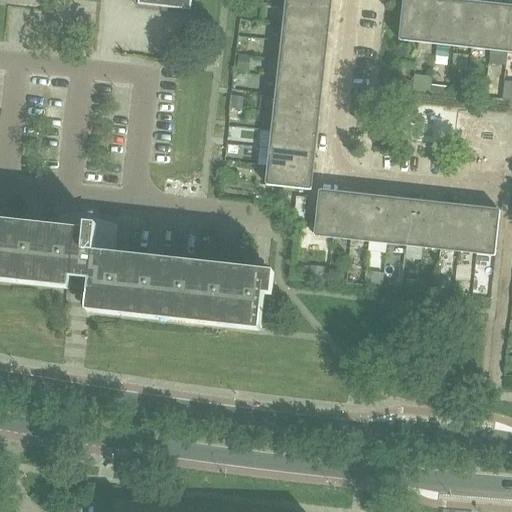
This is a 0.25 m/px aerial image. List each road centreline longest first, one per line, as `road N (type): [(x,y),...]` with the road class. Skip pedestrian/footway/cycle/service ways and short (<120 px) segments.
road 1 (secondary): [(0,422),(511,489)]
road 2 (secondary): [(511,445),(320,429),(0,382)]
road 3 (residential): [(507,196),(333,178),(352,0)]
road 4 (residential): [(138,206),(153,78),(0,60)]
road 5 (residential): [(138,206),(0,190)]
road 6 (residential): [(268,221),(138,206)]
